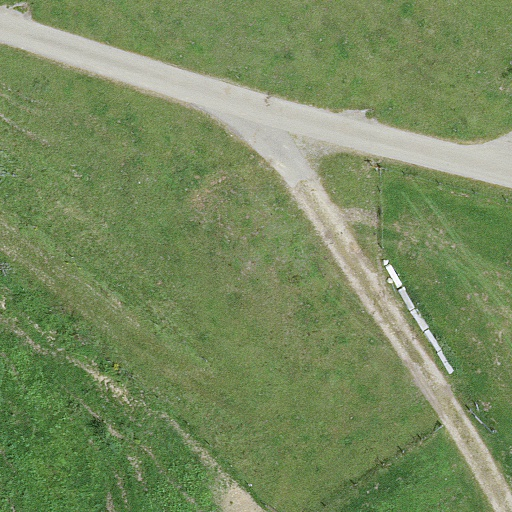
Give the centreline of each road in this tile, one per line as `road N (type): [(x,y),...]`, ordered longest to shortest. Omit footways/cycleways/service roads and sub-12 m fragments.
road 1 (unclassified): [(0,23),(264,109),(511,173)]
road 2 (track): [(503,511),(264,109)]
road 3 (track): [(289,511),(362,401),(412,354)]
